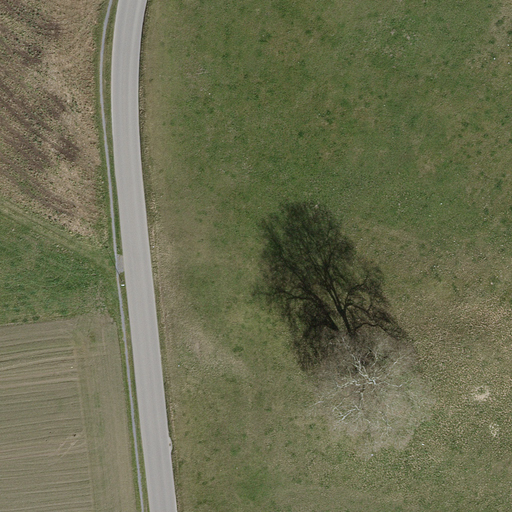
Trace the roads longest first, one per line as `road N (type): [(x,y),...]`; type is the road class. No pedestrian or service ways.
road 1 (tertiary): [(135,0),(125,63),(128,159),(165,511)]
road 2 (track): [(0,208),(140,283)]
